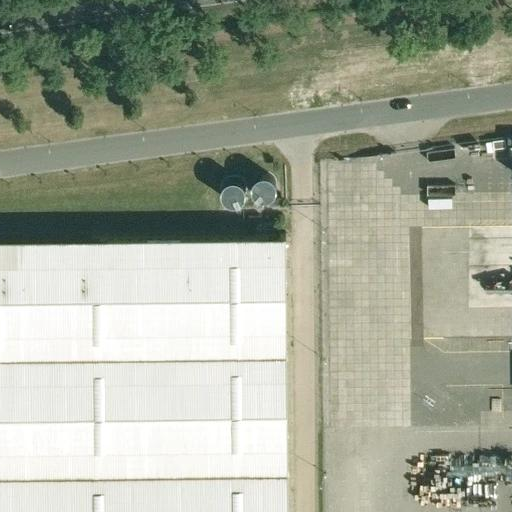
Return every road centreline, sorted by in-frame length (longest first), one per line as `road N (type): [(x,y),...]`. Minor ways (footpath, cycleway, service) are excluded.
road 1 (unclassified): [(0,165),(511,96)]
road 2 (tertiary): [(0,23),(176,0)]
